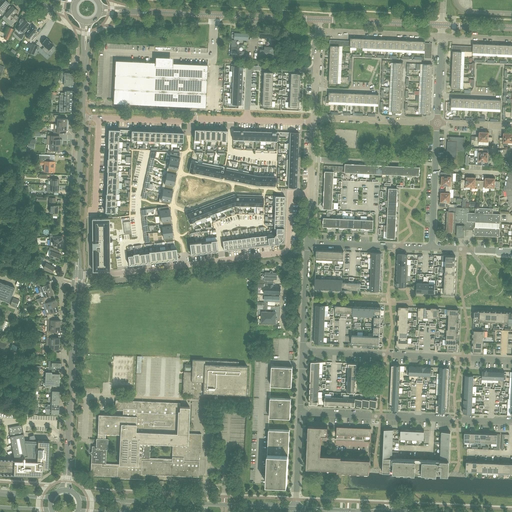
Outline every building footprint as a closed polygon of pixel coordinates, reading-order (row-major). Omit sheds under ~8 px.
[(4,10),(7,7),(9,4),(5,0),(0,5),(0,13),(2,15),(5,11),(4,10)] [(12,6),(7,13),(4,15),(10,20),(10,19),(14,23),(19,17),(15,14),(17,11),(12,6)] [(30,23),(25,18),(24,19),(21,16),(17,26),(18,26),(16,28),(22,33),(23,31),(25,32),(29,27),(27,26),(30,23)] [(26,34),(26,35),(29,37),(30,34),(32,36),(35,32),(34,32),(37,29),(32,25),(31,25),(30,28),(27,32),(26,34)] [(13,29),(9,27),(4,39),(8,40),(13,29)] [(41,44),(44,46),(42,49),(44,51),(46,49),(47,50),(48,49),(48,50),(53,44),(47,38),(41,44)] [(33,55),(37,46),(38,46),(32,43),(28,53),(28,54),(32,56),(33,55)] [(205,108),(207,65),(170,63),(170,60),(158,59),(158,62),(115,60),(113,103),(205,108)] [(326,96),(326,103),(329,103),(329,101),(335,101),(335,93),(329,92),(329,96),(326,96)] [(448,102),(448,108),(451,108),(451,106),(457,107),(458,98),(451,98),(451,102),(448,102)] [(54,115),(54,118),(58,118),(57,124),(68,124),(68,120),(67,119),(67,118),(61,118),(61,115),(54,115)] [(54,129),(54,132),(60,133),(60,130),(66,130),(68,129),(68,124),(57,124),(54,124),(54,129)] [(472,136),(471,140),(475,140),(479,140),(479,141),(484,141),(484,132),(479,131),(479,136),(476,136),(472,136)] [(484,132),(484,141),(488,141),(488,140),(492,141),(492,137),(489,137),(489,132),(484,132)] [(500,137),(500,141),(503,141),(503,142),(508,142),(508,133),(504,133),(503,138),(500,137)] [(60,139),(54,139),(54,136),(47,135),(47,144),(51,145),(51,144),(60,145),(61,145),(62,139),(60,139)] [(464,151),(465,137),(450,137),(450,141),(448,141),(447,158),(457,159),(457,150),(464,151)] [(60,150),(60,145),(51,144),(51,145),(50,150),(47,150),(47,153),(54,153),(54,150),(60,150)] [(483,152),(483,148),(479,148),(479,152),(478,151),(478,156),(488,157),(488,152),(483,152)] [(170,153),(168,162),(178,164),(180,155),(170,153)] [(39,155),(39,164),(44,164),(44,171),(48,172),(55,172),(55,161),(49,161),(49,156),(39,155)] [(479,165),(482,165),(482,161),(487,161),(488,157),(478,156),(478,161),(479,161),(479,165)] [(191,160),(189,172),(195,173),(197,163),(197,162),(191,160)] [(168,162),(167,170),(176,172),(178,164),(168,162)] [(218,166),(216,177),(222,178),(224,167),(218,166)] [(227,167),(224,178),(230,180),(232,168),(227,167)] [(165,177),(165,178),(174,180),(176,172),(167,170),(165,177)] [(442,176),(441,180),(451,181),(453,181),(453,173),(451,173),(447,172),(447,176),(442,176)] [(164,177),(162,185),(173,188),(174,180),(165,178),(165,177),(164,177)] [(466,186),(470,187),(471,177),(466,177),(466,182),(464,182),(464,180),(461,179),(461,187),(464,188),(464,185),(466,185),(466,186)] [(475,187),(475,186),(477,186),(477,188),(480,188),(480,180),(476,180),(476,177),(471,177),(470,187),(475,187)] [(485,187),(490,188),(490,178),(485,177),(485,181),(480,180),(480,188),(483,188),(483,187),(485,187)] [(500,181),(495,181),(495,178),(490,178),(490,188),(495,188),(495,187),(496,188),(496,189),(500,189),(500,181)] [(441,180),(441,185),(446,185),(446,189),(450,189),(452,189),(453,181),(451,181),(441,180)] [(162,185),(160,193),(171,196),(173,188),(162,185)] [(441,192),(441,197),(450,197),(451,193),(451,189),(452,189),(450,189),(446,189),(446,192),(441,192)] [(160,193),(158,202),(169,204),(171,196),(160,193)] [(234,196),(227,199),(230,207),(235,205),(234,196)] [(49,197),(49,205),(50,205),(50,213),(53,213),(53,216),(57,216),(57,213),(58,213),(58,212),(58,209),(58,205),(56,205),(56,198),(49,197)] [(441,197),(441,202),(445,202),(445,206),(449,207),(455,207),(455,204),(449,204),(449,202),(450,202),(450,197),(441,197)] [(227,199),(222,200),(225,209),(226,211),(231,209),(230,207),(227,199)] [(447,211),(446,232),(448,232),(453,232),(453,233),(455,233),(455,232),(457,232),(457,236),(462,237),(464,237),(465,229),(467,229),(467,221),(475,221),(475,213),(469,213),(469,207),(466,207),(466,203),(466,200),(463,199),(463,201),(462,201),(462,207),(457,207),(455,207),(449,207),(449,211),(447,211)] [(222,200),(217,202),(220,211),(225,209),(222,200)] [(217,202),(212,204),(215,214),(221,212),(220,211),(217,202)] [(212,204),(207,206),(210,216),(211,216),(215,214),(212,204)] [(168,206),(158,208),(159,216),(170,215),(168,206)] [(207,206),(202,208),(206,219),(211,217),(211,216),(210,216),(207,206)] [(202,208),(197,210),(201,221),(206,219),(202,208)] [(467,221),(467,229),(474,230),(474,235),(500,236),(500,228),(499,228),(499,224),(499,222),(500,222),(500,214),(493,214),(493,209),(493,208),(488,208),(475,208),(475,213),(475,221),(467,221)] [(197,210),(192,212),(196,223),(201,221),(197,210)] [(192,212),(186,214),(190,225),(196,223),(192,212)] [(170,215),(159,216),(160,224),(161,224),(171,223),(170,215)] [(109,219),(92,219),(93,271),(110,270),(109,219)] [(171,223),(161,224),(162,232),(163,232),(172,231),(171,223)] [(172,231),(163,232),(164,240),(173,239),(172,231)] [(50,243),(50,245),(53,246),(56,246),(56,248),(63,248),(63,246),(63,240),(57,240),(57,235),(50,236),(50,243)] [(46,255),(49,256),(58,260),(60,254),(55,252),(56,249),(49,247),(46,255)] [(54,267),(49,264),(51,261),(44,258),(43,260),(46,262),(43,267),(51,272),(54,267)] [(0,349),(4,351),(6,352),(9,343),(9,342),(7,341),(7,342),(4,341),(0,340),(2,335),(0,334),(0,300),(1,299),(9,302),(15,287),(6,284),(2,282),(0,281),(0,349)] [(43,282),(36,284),(37,287),(39,292),(43,291),(52,288),(50,283),(44,285),(43,282)] [(268,283),(264,283),(258,283),(258,292),(264,292),(264,286),(268,286),(268,283)] [(281,285),(269,285),(269,287),(264,286),(264,293),(280,294),(281,285)] [(44,297),(41,298),(42,301),(48,299),(47,296),(53,294),(52,288),(43,291),(44,297)] [(14,296),(10,307),(16,309),(19,298),(14,296)] [(42,301),(39,302),(40,305),(43,304),(44,309),(48,308),(57,305),(55,299),(49,301),(48,299),(42,301)] [(48,308),(44,309),(46,315),(46,314),(47,317),(54,316),(53,312),(59,310),(57,305),(48,308)] [(264,313),(264,319),(280,320),(280,314),(275,314),(275,310),(268,310),(268,313),(264,313)] [(47,320),(47,325),(60,326),(60,324),(61,324),(61,321),(60,321),(60,320),(54,320),(54,316),(47,317),(47,320)] [(47,331),(47,334),(53,335),(54,331),(60,332),(60,326),(47,325),(47,331)] [(46,337),(46,343),(59,343),(59,338),(53,337),(53,335),(47,334),(46,337)] [(46,349),(46,352),(53,352),(53,349),(59,349),(59,343),(46,343),(46,349)] [(184,371),(183,393),(194,394),(197,397),(196,398),(217,399),(217,395),(238,396),(241,396),(246,396),(248,396),(249,386),(246,386),(247,366),(239,365),(239,362),(205,360),(192,359),(192,372),(184,371)] [(60,367),(61,361),(52,361),(52,367),(52,369),(55,369),(55,367),(60,367)] [(272,366),(271,386),(292,386),(292,367),(272,366)] [(44,376),(44,379),(59,380),(59,379),(60,378),(60,377),(60,376),(60,374),(52,373),(52,372),(46,372),(45,376),(44,376)] [(270,398),(269,417),(290,418),(291,398),(270,398)] [(92,454),(91,463),(90,475),(117,476),(117,478),(143,479),(143,474),(147,474),(198,477),(199,460),(199,452),(196,452),(196,441),(200,441),(200,434),(188,433),(190,407),(180,406),(180,403),(116,400),(115,410),(123,410),(123,415),(99,414),(98,417),(98,420),(98,433),(98,438),(96,438),(96,446),(92,446),(92,451),(92,454)] [(0,473),(21,475),(48,476),(48,469),(49,441),(38,440),(38,442),(35,442),(35,441),(33,441),(33,442),(25,442),(22,424),(20,425),(19,425),(9,427),(14,458),(14,459),(0,458),(0,473)] [(309,425),(307,468),(338,469),(338,471),(369,472),(370,459),(369,459),(369,461),(339,459),(339,457),(316,456),(316,455),(319,455),(320,435),(322,435),(322,437),(327,437),(327,432),(328,426),(309,425)] [(371,428),(337,426),(336,434),(371,436),(371,434),(371,428)] [(287,430),(269,429),(267,478),(288,479),(290,433),(287,433),(287,430)] [(383,458),(382,472),(449,475),(449,471),(449,468),(449,463),(449,461),(448,461),(440,461),(392,458),(383,458)]
